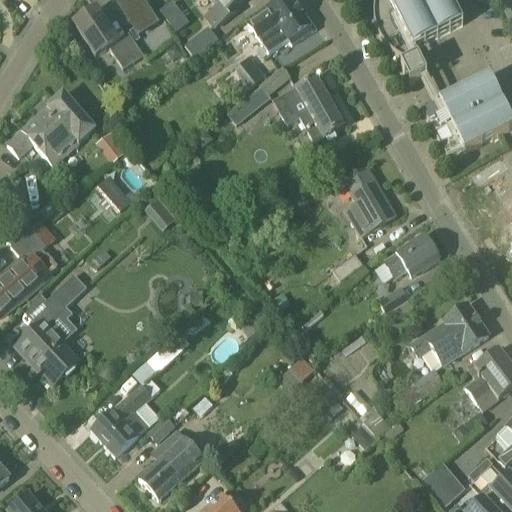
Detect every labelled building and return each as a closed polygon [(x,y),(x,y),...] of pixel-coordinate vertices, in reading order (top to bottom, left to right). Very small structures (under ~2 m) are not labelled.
[(137,0),(114,0),(139,37),(155,26),(137,0)] [(211,0),(220,11),(206,22),(215,32),(237,14),(234,10),(246,0),(211,0)] [(292,49),(313,35),(310,31),(310,30),(289,0),(286,0),(247,27),(269,58),(289,44),(292,49)] [(373,14),(373,17),(373,19),(374,21),(374,23),(374,24),(374,26),(375,28),(376,30),(376,32),(377,34),(378,37),(379,39),(380,41),(381,42),(382,44),(384,46),(385,48),(386,50),(388,51),(390,53),(391,54),(393,56),(395,57),(397,58),(398,59),(400,61),(402,62),(404,63),(406,63),(408,64),(409,66),(400,70),(409,89),(419,84),(432,110),(439,107),(426,80),(427,80),(413,53),(463,28),(448,0),(375,0),(375,1),(375,3),(374,5),(374,8),(374,10),(373,12),(373,14)] [(158,13),(175,35),(188,25),(171,3),(158,13)] [(118,44),(97,12),(73,28),(95,61),(108,52),(123,74),(143,60),(128,37),(118,44)] [(208,31),(185,50),(195,63),(218,44),(208,31)] [(176,48),(166,56),(174,65),(184,57),(176,48)] [(249,61),(235,73),(246,86),(251,92),(265,81),(249,61)] [(282,73),(260,90),(268,99),(289,82),(282,73)] [(344,131),(324,96),(326,95),(319,82),(317,83),(316,81),(295,93),(273,106),(286,130),(299,123),(314,148),(344,131)] [(432,110),(423,115),(448,165),(511,133),(511,126),(489,82),(439,107),(432,110)] [(235,128),(268,102),(260,92),(227,117),(235,128)] [(7,149),(19,162),(33,149),(54,171),(95,133),(63,98),(22,135),(7,149)] [(502,161),(471,179),(477,189),(508,171),(502,161)] [(383,227),(394,221),(367,174),(357,180),(356,178),(341,187),(355,210),(344,216),(345,217),(348,215),(354,226),(351,228),(360,243),(384,229),(383,227)] [(109,182),(96,193),(118,218),(130,207),(109,182)] [(159,201),(146,211),(164,231),(176,220),(159,201)] [(10,251),(21,264),(0,282),(0,321),(0,322),(42,286),(36,280),(47,270),(38,258),(45,251),(30,234),(10,251)] [(511,236),(493,248),(511,281),(511,236)] [(411,282),(440,264),(424,240),(395,258),(396,259),(384,267),(394,283),(406,275),(411,282)] [(102,256),(91,267),(97,274),(108,263),(102,256)] [(354,260),(332,277),(340,287),(362,271),(354,260)] [(73,278),(43,305),(55,318),(85,291),(73,278)] [(391,317),(407,306),(408,305),(401,293),(379,307),(387,320),(391,317)] [(203,309),(202,294),(191,294),(191,308),(203,309)] [(407,306),(391,317),(396,325),(411,314),(407,306)] [(444,328),(410,350),(418,362),(422,360),(432,376),(433,375),(434,376),(442,371),(463,357),(464,357),(489,341),(468,309),(442,325),(444,328)] [(253,316),(239,328),(249,341),(264,329),(253,316)] [(319,316),(300,332),(304,339),(323,324),(319,316)] [(18,350),(28,360),(36,368),(33,371),(52,391),(78,367),(61,348),(64,345),(44,324),(15,352),(16,352),(18,350)] [(179,337),(145,368),(155,380),(189,349),(179,337)] [(465,393),(476,408),(482,415),(497,404),(498,404),(511,393),(511,373),(499,355),(474,373),(475,373),(470,377),(476,385),(465,393)] [(302,363),(280,386),(292,398),(315,376),(302,363)] [(433,375),(395,400),(404,415),(443,390),(433,375)] [(136,395),(91,435),(115,462),(147,433),(134,418),(160,394),(150,384),(137,396),(136,395)] [(337,406),(328,414),(334,421),(343,413),(337,406)] [(386,435),(387,436),(399,427),(398,426),(390,431),(377,415),(363,426),(377,442),(386,435)] [(166,424),(147,442),(155,450),(174,433),(166,424)] [(399,427),(387,436),(391,443),(403,434),(399,427)] [(511,427),(511,428),(506,435),(505,434),(495,443),(508,456),(498,466),(505,473),(511,466),(511,427)] [(463,431),(454,438),(462,447),(470,440),(463,431)] [(157,466),(138,485),(159,506),(203,463),(176,433),(165,445),(154,455),(161,463),(157,466)] [(469,481),(473,486),(492,470),(487,464),(469,481)] [(0,490),(9,483),(8,482),(6,483),(0,476),(0,490)] [(482,503),(482,502),(491,511),(511,511),(511,481),(509,479),(491,495),(487,491),(478,499),(482,503)] [(447,511),(451,509),(429,483),(422,488),(442,511),(447,511)] [(38,511),(28,499),(11,511),(38,511)] [(233,511),(222,500),(209,511),(241,511),(240,510),(236,510),(233,511)] [(491,511),(482,502),(482,503),(472,511),(459,511),(457,509),(454,511),(491,511)]
